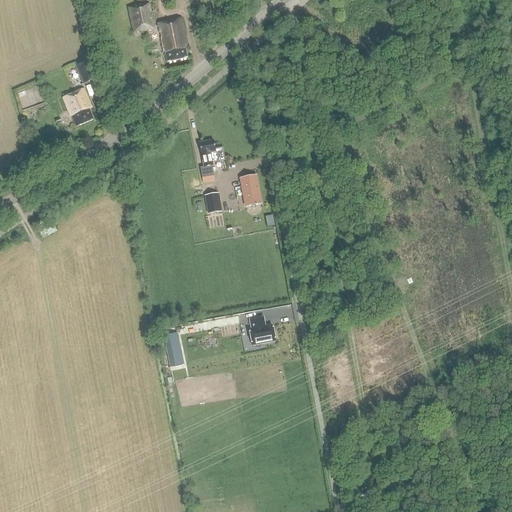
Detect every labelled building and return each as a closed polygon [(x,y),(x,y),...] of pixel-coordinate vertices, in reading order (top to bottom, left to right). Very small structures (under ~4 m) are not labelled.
[(141,6),(141,5),(128,8),(134,32),(140,30),(141,31),(154,28),(149,4),(141,6)] [(379,16),(368,4),(355,15),(365,26),(372,20),(373,21),(379,16)] [(392,13),(386,7),(382,12),(387,18),(392,13)] [(187,47),(181,19),(155,24),(162,52),(164,52),(167,63),(187,58),(184,47),(187,47)] [(356,56),(348,46),(342,51),(350,61),(356,56)] [(89,58),(74,64),(83,84),(97,78),(89,58)] [(91,107),(83,89),(62,98),(70,116),(71,116),(76,126),(93,119),(89,108),(91,107)] [(213,141),(199,143),(201,155),(204,167),(200,168),(202,178),(214,176),(211,160),(214,159),(215,161),(223,160),(223,157),(222,153),(221,150),(215,151),(213,141)] [(256,176),(240,179),(246,207),(261,204),(256,176)] [(218,194),(205,196),(209,214),(221,212),(218,194)] [(265,217),(267,227),(274,226),(272,216),(265,217)] [(263,317),(249,320),(251,330),(249,330),(250,332),(252,341),(253,346),(275,342),(273,334),(272,326),(265,327),(263,317)] [(176,334),(164,336),(170,368),(182,365),(176,334)] [(191,357),(222,353),(220,342),(190,346),(191,357)]
